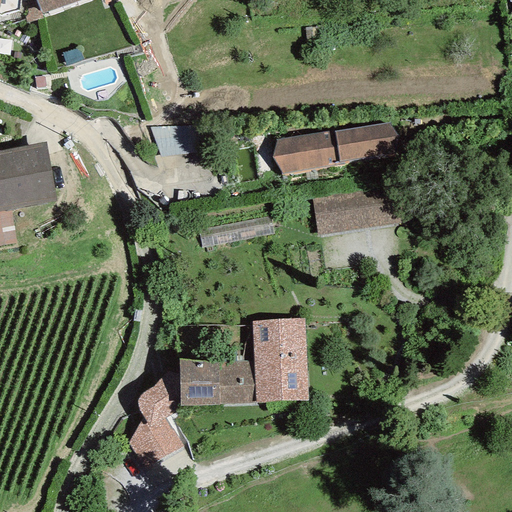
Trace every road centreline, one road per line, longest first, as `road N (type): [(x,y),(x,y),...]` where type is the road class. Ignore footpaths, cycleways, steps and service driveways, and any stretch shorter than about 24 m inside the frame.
road 1 (residential): [(67,511),(99,392),(141,348),(147,281),(112,186),(74,123),(0,94)]
road 2 (track): [(78,130),(108,130),(157,178),(143,127),(153,75),(118,0)]
